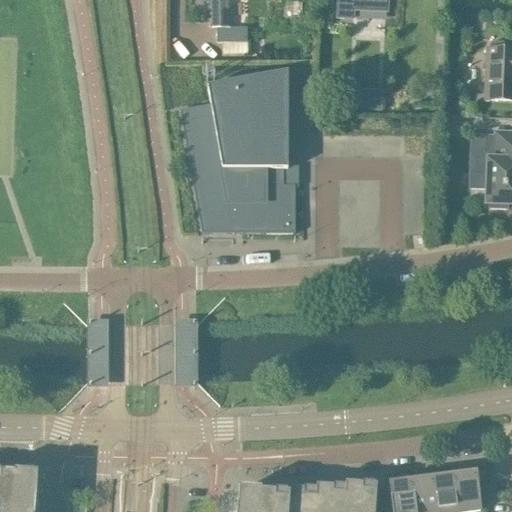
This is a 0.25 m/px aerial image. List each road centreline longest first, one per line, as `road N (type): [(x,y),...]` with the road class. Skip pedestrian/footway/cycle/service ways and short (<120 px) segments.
road 1 (residential): [(511,248),(327,276),(162,279)]
road 2 (residential): [(282,458),(511,434)]
road 3 (residential): [(344,420),(171,429)]
road 4 (residential): [(344,420),(511,399)]
road 5 (residential): [(115,280),(116,387),(106,430)]
road 6 (residential): [(171,429),(162,279)]
